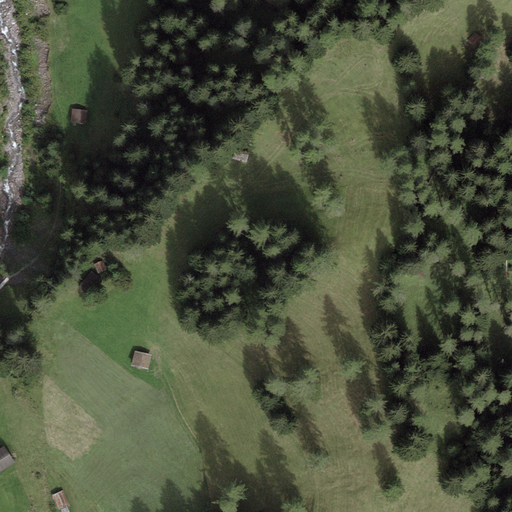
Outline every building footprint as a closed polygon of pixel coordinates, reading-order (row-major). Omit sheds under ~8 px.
[(485,38),(476,31),(466,43),(474,50),(485,38)] [(88,112),(74,110),(72,122),(87,124),(88,112)] [(234,150),(232,161),(247,164),(249,153),(234,150)] [(99,277),(107,273),(102,261),(94,264),(99,277)] [(98,285),(87,277),(78,290),(89,298),(98,285)] [(154,357),(134,353),(131,367),(150,372),(154,357)] [(0,450),(0,474),(15,467),(4,448),(0,450)] [(63,492),(51,497),(59,511),(70,506),(63,492)]
